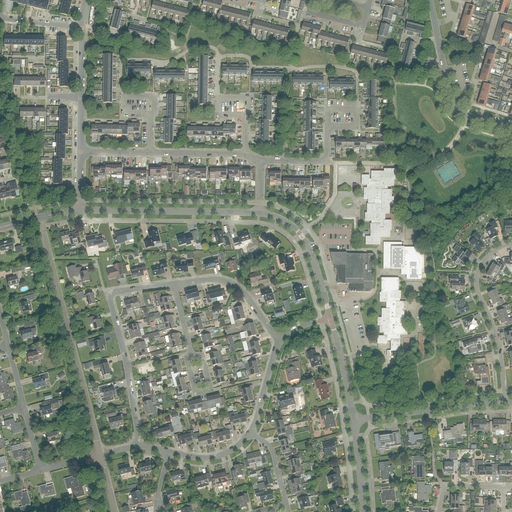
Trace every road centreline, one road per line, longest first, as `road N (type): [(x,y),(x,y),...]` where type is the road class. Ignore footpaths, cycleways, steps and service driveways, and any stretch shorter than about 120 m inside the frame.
road 1 (unclassified): [(37,218),(99,453)]
road 2 (residential): [(173,285),(112,296),(139,447)]
road 3 (unclassified): [(80,210),(259,213)]
road 4 (residential): [(504,401),(499,350),(475,284),(486,257),(511,245)]
road 5 (unclassified): [(429,0),(452,104),(511,129)]
road 6 (residential): [(353,420),(504,401)]
road 7 (unclassified): [(259,213),(302,236),(330,320)]
road 8 (residential): [(278,341),(233,285),(173,285)]
